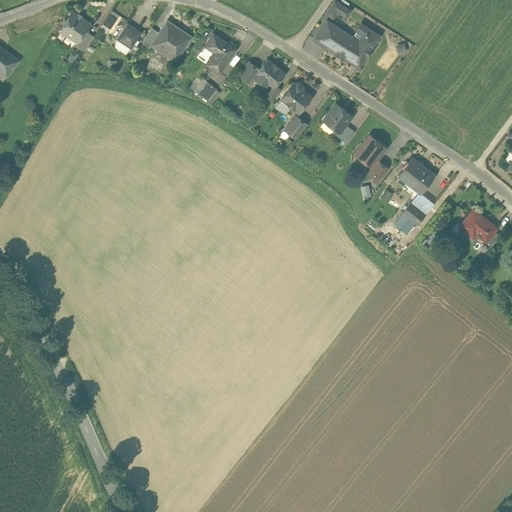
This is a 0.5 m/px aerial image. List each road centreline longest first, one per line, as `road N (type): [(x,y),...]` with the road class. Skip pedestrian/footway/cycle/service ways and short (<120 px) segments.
road 1 (unclassified): [(511,198),(251,24),(194,0)]
road 2 (secondary): [(123,511),(77,405),(0,277)]
